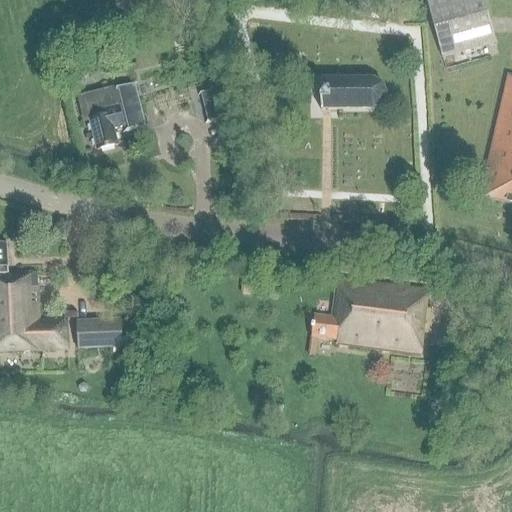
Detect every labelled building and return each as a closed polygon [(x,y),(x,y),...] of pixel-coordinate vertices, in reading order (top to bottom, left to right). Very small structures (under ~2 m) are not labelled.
[(495,46),(483,0),(438,0),(427,3),(442,60),(495,46)] [(485,170),(490,171),(483,199),(511,205),(511,72),(511,73),(510,77),(507,77),(485,170)] [(322,100),(322,112),(374,112),(385,105),(388,94),(385,85),(374,80),(322,80),(322,92),(322,100)] [(84,98),(90,122),(89,122),(96,151),(117,146),(113,131),(124,128),(125,133),(142,128),(131,86),(84,98)] [(200,94),(207,122),(230,117),(223,88),(200,94)] [(0,246),(0,351),(69,350),(68,321),(40,322),(38,274),(7,275),(6,247),(0,246)] [(337,278),(331,319),(314,317),(311,337),(335,341),(335,345),(420,357),(430,291),(337,278)] [(119,325),(75,328),(77,352),(109,350),(120,349),(121,349),(119,325)]
